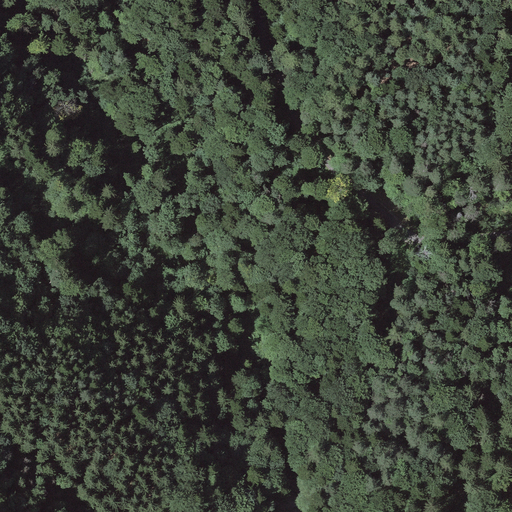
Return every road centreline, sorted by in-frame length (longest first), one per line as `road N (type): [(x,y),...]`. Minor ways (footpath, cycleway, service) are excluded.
road 1 (track): [(72,77),(122,140),(149,202),(200,232),(306,511)]
road 2 (track): [(249,0),(316,152),(401,232),(428,244),(511,233)]
